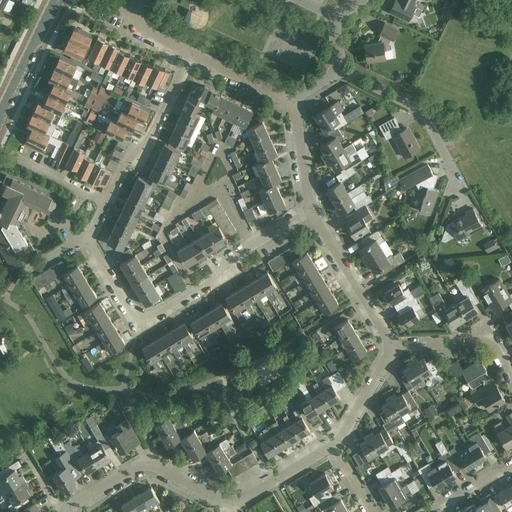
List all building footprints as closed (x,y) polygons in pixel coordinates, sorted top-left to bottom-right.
[(0,0),(0,8),(3,10),(8,0),(0,0)] [(426,6),(415,1),(415,0),(395,0),(390,12),(408,21),(411,14),(418,17),(421,17),(426,6)] [(32,12),(35,6),(23,2),(21,9),(32,12)] [(392,50),(390,50),(389,44),(391,39),(394,41),(399,30),(385,23),(380,34),(381,35),(378,43),(365,44),(368,62),(386,59),(393,58),(392,50)] [(75,27),(70,38),(79,42),(87,46),(85,50),(90,53),(94,44),(89,42),(92,35),(84,31),(75,27)] [(90,53),(89,55),(101,60),(109,42),(98,37),(94,44),(90,53)] [(70,38),(65,49),(73,53),(71,59),(80,63),(85,66),(88,60),(82,57),(85,50),(87,46),(79,42),(70,38)] [(109,42),(101,60),(104,62),(112,66),(119,50),(120,48),(109,42)] [(112,66),(108,74),(110,75),(111,76),(115,69),(122,72),(131,55),(119,50),(112,66)] [(133,78),(142,60),(131,55),(122,72),(119,79),(123,81),(126,74),(133,78)] [(60,56),(54,68),(72,76),(75,69),(82,72),(84,68),(60,56)] [(145,83),(153,66),(142,60),(133,78),(130,85),(134,87),(137,79),(145,83)] [(153,66),(145,83),(142,88),(146,90),(150,83),(157,86),(159,83),(165,85),(171,73),(165,70),(166,69),(154,64),(153,66)] [(79,79),(72,76),(54,68),(49,79),(73,91),(79,79)] [(103,77),(92,72),(90,78),(100,83),(103,77)] [(49,79),(46,86),(52,89),(50,94),(66,101),(68,97),(79,98),(81,94),(73,91),(49,79)] [(94,101),(96,98),(100,90),(93,86),(88,98),(94,101)] [(195,113),(202,99),(216,106),(221,95),(222,94),(205,86),(191,91),(183,108),(184,108),(195,113)] [(103,102),(109,90),(101,87),(100,90),(96,98),(102,101),(103,102)] [(75,105),(66,101),(50,94),(45,105),(61,112),(64,105),(73,109),(75,105)] [(224,116),(232,101),(221,95),(216,106),(213,111),(224,116)] [(91,107),(94,101),(88,98),(84,106),(89,109),(90,106),(91,107)] [(98,110),(102,101),(96,98),(94,101),(91,107),(98,110)] [(125,98),(120,109),(139,119),(144,122),(150,110),(125,98)] [(235,121),(242,106),(232,101),(224,116),(235,121)] [(341,105),(339,101),(316,115),(324,129),(320,131),(323,137),(335,130),(332,124),(339,120),(336,115),(342,111),(339,107),(341,105)] [(61,112),(45,105),(38,102),(33,113),(50,121),(57,125),(63,113),(61,112)] [(253,111),(242,106),(235,121),(246,127),(250,117),(253,111)] [(133,130),(139,119),(120,109),(114,107),(112,111),(119,115),(116,122),(128,128),(133,130)] [(351,112),(355,118),(364,113),(360,107),(351,112)] [(195,126),(200,115),(195,113),(184,108),(179,119),(195,126)] [(372,109),(366,112),(369,117),(375,114),(372,109)] [(86,122),(91,124),(92,125),(97,114),(92,111),(86,122)] [(57,125),(50,121),(33,113),(27,125),(33,127),(44,133),(45,132),(48,125),(55,128),(57,125)] [(122,139),(128,128),(116,122),(104,116),(101,120),(108,124),(105,131),(122,139)] [(256,124),(253,120),(250,117),(246,127),(247,128),(256,124)] [(394,117),(379,126),(387,140),(393,136),(404,157),(420,149),(415,140),(414,141),(407,128),(402,131),(394,117)] [(190,137),(195,126),(179,119),(174,129),(190,137)] [(77,134),(83,123),(77,120),(72,132),(77,134)] [(247,128),(252,139),(268,132),(263,121),(256,124),(247,128)] [(66,143),(45,132),(44,133),(33,127),(24,144),(42,153),(47,141),(61,147),(56,158),(64,162),(72,145),(66,143)] [(325,143),(321,146),(325,152),(322,154),(325,160),(344,148),(340,141),(344,139),(338,128),(335,130),(323,137),(322,138),(325,143)] [(184,148),(190,137),(174,129),(169,141),(170,141),(168,145),(180,151),(182,147),(184,148)] [(375,131),(369,134),(376,145),(377,145),(375,131)] [(72,145),(77,134),(72,132),(66,143),(72,145)] [(273,143),(268,132),(252,139),(257,150),(273,143)] [(77,169),(86,151),(78,148),(84,135),(81,133),(66,163),(77,169)] [(233,147),(236,142),(237,140),(228,135),(224,143),(233,147)] [(93,148),(101,151),(105,141),(96,138),(93,148)] [(180,151),(168,145),(165,143),(160,154),(176,162),(181,151),(180,151)] [(208,151),(210,147),(203,143),(201,148),(203,149),(208,151)] [(278,154),(273,143),(257,150),(262,162),(271,157),(278,154)] [(352,167),(353,166),(362,160),(352,143),(344,148),(325,160),(328,165),(331,163),(336,170),(349,162),(352,167)] [(87,178),(95,161),(88,157),(91,150),(88,148),(86,151),(76,172),(87,178)] [(203,149),(199,157),(198,159),(203,162),(208,151),(203,149)] [(361,154),(367,164),(374,160),(368,150),(361,154)] [(113,172),(107,169),(106,169),(107,166),(99,162),(103,155),(99,153),(95,161),(87,178),(107,187),(113,172)] [(171,173),(176,162),(160,154),(155,165),(171,173)] [(198,173),(203,162),(198,159),(193,157),(188,168),(190,169),(198,173)] [(276,168),(271,157),(262,162),(256,165),(260,176),(276,168)] [(242,166),(238,158),(234,161),(237,168),(242,166)] [(165,184),(171,173),(155,165),(147,181),(155,184),(157,179),(165,184)] [(436,180),(432,173),(428,165),(400,180),(404,188),(415,182),(419,189),(424,186),(428,187),(419,210),(430,214),(439,191),(433,189),(436,180)] [(356,172),(353,166),(352,167),(336,176),(339,181),(341,179),(343,180),(356,172)] [(282,180),(276,168),(260,176),(266,187),(275,182),(282,180)] [(196,177),(198,173),(190,169),(188,173),(196,177)] [(243,176),(242,176),(240,172),(232,175),(237,186),(246,182),(243,176)] [(0,248),(12,269),(26,261),(27,264),(34,260),(30,253),(34,250),(29,242),(28,242),(16,223),(19,217),(23,219),(27,210),(23,208),(26,203),(50,214),(53,207),(55,206),(56,203),(56,201),(49,198),(50,196),(6,175),(4,181),(1,180),(0,181),(0,191),(9,196),(2,212),(0,210),(0,248)] [(155,184),(147,181),(139,176),(133,187),(149,195),(155,184)] [(386,182),(385,182),(386,190),(387,190),(399,184),(395,177),(386,182)] [(251,188),(248,181),(246,182),(237,186),(242,197),(257,191),(255,187),(251,188)] [(348,192),(341,181),(327,190),(334,201),(348,192)] [(280,194),(275,182),(266,187),(259,190),(264,201),(280,194)] [(362,184),(348,192),(334,201),(338,207),(335,208),(338,213),(355,204),(351,198),(366,189),(362,184)] [(144,206),(149,195),(133,187),(128,198),(144,206)] [(184,198),(188,190),(184,188),(180,196),(184,198)] [(167,195),(174,199),(177,194),(169,191),(167,195)] [(285,205),(280,194),(264,201),(269,212),(285,205)] [(365,205),(373,201),(369,195),(356,203),(357,204),(354,206),(356,211),(365,205)] [(246,205),(242,197),(238,199),(243,211),(247,209),(246,205)] [(139,217),(144,206),(128,198),(123,209),(139,217)] [(209,209),(219,203),(217,199),(207,205),(209,209)] [(162,207),(169,210),(171,206),(164,202),(162,207)] [(212,213),(222,207),(219,203),(209,209),(212,213)] [(373,218),(368,210),(365,205),(356,211),(346,217),(350,223),(347,224),(355,237),(370,228),(366,222),(373,218)] [(215,218),(225,212),(222,207),(212,213),(215,218)] [(256,218),(251,207),(247,209),(243,211),(248,222),(256,218)] [(134,227),(139,217),(123,209),(118,220),(134,227)] [(204,216),(200,209),(196,211),(200,219),(204,216)] [(472,209),(466,212),(468,215),(463,218),(462,217),(450,223),(458,239),(482,227),(472,209)] [(200,219),(196,211),(192,214),(196,221),(200,219)] [(218,223),(228,217),(225,212),(215,218),(218,223)] [(221,228),(231,222),(228,217),(218,223),(219,226),(221,228)] [(190,225),(186,218),(182,220),(186,228),(190,225)] [(128,238),(134,227),(118,220),(113,231),(128,238)] [(224,233),(234,227),(231,222),(221,228),(224,233)] [(159,232),(161,227),(153,224),(151,228),(159,232)] [(224,233),(221,228),(219,226),(208,232),(218,247),(228,241),(227,238),(224,233)] [(173,236),(180,231),(177,227),(170,231),(173,236)] [(227,238),(237,232),(234,227),(224,233),(227,238)] [(123,249),(128,238),(113,231),(107,242),(123,249)] [(379,244),(384,241),(377,231),(361,240),(365,246),(361,248),(366,257),(364,259),(365,261),(383,251),(379,244)] [(207,254),(218,247),(208,232),(198,238),(207,254)] [(405,234),(399,237),(402,244),(408,241),(405,234)] [(173,248),(178,245),(173,236),(168,239),(173,248)] [(197,260),(207,254),(198,238),(188,244),(197,260)] [(488,254),(498,248),(493,239),(483,244),(488,254)] [(144,249),(152,244),(149,240),(142,245),(144,249)] [(166,251),(161,243),(157,246),(161,253),(166,251)] [(298,243),(293,246),(299,256),(305,253),(298,243)] [(187,266),(197,260),(188,244),(178,250),(187,266)] [(299,256),(293,246),(288,249),(294,260),(299,256)] [(141,251),(143,256),(151,251),(148,247),(141,251)] [(129,249),(118,255),(123,262),(133,256),(129,249)] [(294,260),(288,249),(283,253),(289,263),(294,260)] [(405,261),(405,260),(400,252),(392,256),(391,254),(387,257),(383,251),(365,261),(367,264),(369,263),(375,271),(379,269),(382,275),(405,261)] [(313,262),(307,252),(305,253),(299,256),(294,260),(289,263),(285,265),(287,270),(295,265),(299,271),(313,262)] [(289,263),(283,253),(278,256),(284,266),(285,265),(289,263)] [(172,261),(168,254),(163,256),(168,263),(172,261)] [(133,256),(123,262),(121,264),(127,274),(142,265),(136,255),(133,256)] [(284,266),(278,256),(273,259),(279,269),(284,266)] [(456,263),(452,258),(443,259),(446,264),(451,266),(456,263)] [(279,269),(273,259),(268,262),(274,272),(279,269)] [(69,271),(62,261),(57,264),(63,274),(69,271)] [(313,262),(299,271),(291,276),(294,280),(302,275),(305,281),(320,272),(313,262)] [(63,274),(57,264),(52,267),(58,277),(63,274)] [(178,271),(174,264),(169,266),(174,274),(178,271)] [(63,274),(58,277),(55,279),(58,283),(66,278),(69,284),(84,275),(78,265),(69,271),(63,274)] [(133,284),(148,275),(142,265),(127,274),(133,284)] [(58,277),(52,267),(47,270),(53,280),(55,279),(58,277)] [(53,280),(47,270),(42,273),(48,283),(53,280)] [(184,281),(181,276),(178,271),(174,274),(173,274),(175,277),(176,277),(180,284),(184,281)] [(257,279),(266,294),(270,301),(274,298),(270,291),(277,287),(268,272),(257,279)] [(326,283),(320,272),(305,281),(297,286),(300,290),(308,285),(311,291),(326,283)] [(48,283),(42,273),(37,276),(43,287),(48,283)] [(69,284),(61,289),(64,294),(72,289),(76,295),(90,286),(84,275),(69,284)] [(139,294),(154,285),(148,275),(133,284),(139,294)] [(43,287),(37,276),(31,279),(38,290),(43,287)] [(474,305),(479,302),(465,277),(456,283),(461,291),(453,296),(457,303),(466,318),(478,311),(474,305)] [(266,294),(257,279),(247,285),(255,300),(260,307),(264,305),(259,297),(266,294)] [(488,286),(485,288),(482,290),(494,311),(508,302),(511,308),(511,293),(509,295),(500,280),(489,287),(488,286)] [(332,293),(326,283),(311,291),(303,296),(306,300),(314,296),(318,302),(332,293)] [(396,302),(400,307),(414,298),(408,288),(403,291),(398,284),(384,293),(392,305),(396,302)] [(154,285),(139,294),(146,305),(151,302),(153,305),(162,299),(161,296),(154,285)] [(255,300),(247,285),(236,291),(245,306),(250,313),(254,311),(249,303),(255,300)] [(97,297),(90,286),(76,295),(68,299),(71,304),(78,299),(82,305),(97,297)] [(245,306),(236,291),(226,298),(240,320),(244,317),(239,309),(245,306)] [(339,304),(332,293),(318,302),(310,306),(312,311),(320,306),(324,312),(339,304)] [(454,325),(466,318),(457,303),(448,308),(438,293),(430,298),(445,323),(450,319),(454,325)] [(420,308),(414,298),(400,307),(403,312),(398,315),(405,327),(420,318),(415,311),(420,308)] [(88,315),(92,321),(106,312),(100,302),(78,315),(80,320),(88,315)] [(223,303),(212,310),(220,324),(225,332),(229,329),(225,322),(231,317),(223,303)] [(220,324),(212,310),(201,316),(210,330),(215,338),(219,335),(214,328),(220,324)] [(112,322),(106,312),(92,321),(84,326),(86,330),(94,325),(98,331),(112,322)] [(210,330),(201,316),(191,322),(205,344),(208,342),(204,334),(210,330)] [(431,322),(436,330),(441,327),(436,318),(431,322)] [(337,331),(341,337),(354,329),(348,319),(326,332),(329,336),(337,331)] [(119,333),(112,322),(98,331),(90,336),(93,340),(101,335),(104,341),(119,333)] [(185,323),(174,329),(183,344),(187,351),(192,349),(187,341),(193,337),(185,323)] [(183,344),(174,329),(164,335),(172,350),(177,358),(181,355),(177,347),(183,344)] [(360,340),(354,330),(354,329),(341,337),(333,342),(335,346),(343,341),(347,348),(360,340)] [(119,333),(104,341),(96,346),(99,350),(107,346),(111,352),(125,343),(119,333)] [(172,350),(164,335),(153,342),(162,356),(167,364),(171,361),(166,353),(172,350)] [(367,350),(361,340),(360,340),(347,348),(339,353),(341,356),(349,352),(354,358),(367,350)] [(162,356),(153,342),(143,348),(156,370),(161,368),(156,360),(162,356)] [(317,354),(312,347),(305,362),(317,354)] [(416,358),(412,360),(422,378),(428,374),(431,381),(435,382),(439,380),(440,382),(444,380),(432,359),(427,362),(424,357),(418,361),(416,358)] [(191,365),(197,373),(207,366),(201,358),(191,365)] [(426,384),(422,378),(412,360),(407,363),(409,366),(404,370),(407,374),(401,378),(408,390),(418,384),(424,385),(426,384)] [(447,367),(453,376),(456,382),(466,376),(473,387),(491,376),(482,361),(476,364),(475,362),(463,369),(458,361),(447,367)] [(330,404),(341,398),(337,393),(348,386),(339,373),(330,378),(328,375),(322,378),(327,387),(322,390),(330,404)] [(330,404),(322,390),(317,382),(313,385),(318,393),(311,397),(320,411),(330,404)] [(493,390),(489,384),(472,395),(478,405),(484,401),(489,409),(505,400),(497,387),(493,390)] [(309,417),(320,411),(311,397),(306,389),(302,391),(307,399),(301,403),(309,417)] [(395,394),(391,396),(401,414),(407,411),(409,413),(419,407),(408,390),(403,394),(403,393),(397,397),(395,394)] [(289,394),(278,401),(282,406),(293,400),(289,394)] [(401,414),(391,396),(386,399),(388,402),(382,406),(385,411),(380,414),(385,423),(383,424),(386,429),(388,432),(405,421),(401,414)] [(460,402),(447,410),(451,416),(463,408),(460,402)] [(432,404),(423,409),(428,418),(437,413),(432,404)] [(298,420),(292,424),(300,437),(311,431),(297,409),(293,411),(298,420)] [(498,432),(502,439),(507,447),(511,444),(511,412),(507,416),(511,424),(505,428),(501,422),(494,425),(498,432)] [(290,443),(300,437),(292,424),(287,415),(283,418),(288,426),(282,430),(290,443)] [(161,435),(183,422),(181,418),(173,423),(168,416),(155,425),(161,435)] [(121,452),(133,444),(130,439),(136,436),(127,420),(118,425),(121,431),(111,437),(109,433),(104,436),(105,439),(110,446),(115,443),(121,452)] [(185,426),(183,422),(161,435),(168,446),(181,438),(181,437),(177,431),(185,426)] [(280,449),(290,443),(282,430),(277,422),(273,424),(278,432),(272,436),(280,449)] [(105,439),(104,436),(97,425),(91,428),(100,442),(105,439)] [(466,437),(472,431),(466,425),(460,430),(466,437)] [(280,449),(272,436),(267,428),(263,430),(268,438),(261,443),(269,456),(280,449)] [(396,446),(388,432),(386,429),(381,432),(380,431),(375,435),(373,432),(369,434),(381,455),(382,457),(387,453),(388,451),(396,446)] [(187,449),(209,435),(206,432),(198,437),(194,430),(181,437),(181,438),(187,449)] [(472,444),(468,447),(467,447),(477,463),(486,457),(485,454),(490,450),(479,432),(469,438),(472,444)] [(381,455),(369,434),(364,437),(366,440),(360,444),(363,448),(353,455),(358,463),(363,460),(365,464),(381,455)] [(211,439),(209,435),(187,449),(194,459),(206,451),(207,451),(203,444),(211,439)] [(213,462),(242,444),(246,441),(244,438),(224,450),(220,443),(207,451),(206,451),(213,462)] [(43,455),(60,448),(57,441),(40,447),(43,455)] [(87,472),(99,465),(86,445),(81,447),(83,450),(77,453),(70,441),(64,444),(79,469),(84,466),(87,472)] [(110,458),(105,449),(102,443),(95,447),(91,441),(86,445),(99,465),(110,458)] [(402,441),(396,445),(402,454),(408,450),(402,441)] [(477,463),(467,447),(458,453),(454,447),(448,451),(460,469),(466,466),(467,468),(477,463)] [(234,449),(213,462),(219,472),(227,468),(232,464),(229,458),(230,457),(230,456),(236,452),(234,449)] [(53,475),(48,478),(54,488),(59,485),(62,489),(76,481),(74,478),(81,474),(76,466),(67,451),(58,456),(55,458),(61,469),(53,474),(53,475)] [(454,473),(460,469),(448,451),(438,457),(442,463),(437,465),(446,481),(456,476),(454,473)] [(259,462),(253,452),(247,455),(254,465),(259,462)] [(407,452),(403,454),(408,463),(412,460),(407,452)] [(254,465),(247,455),(242,458),(249,468),(254,465)] [(249,468),(242,458),(237,461),(243,472),(249,468)] [(243,472),(237,461),(232,464),(238,475),(243,472)] [(446,481),(437,465),(432,469),(428,463),(418,469),(418,470),(422,475),(429,488),(435,484),(437,487),(446,481)] [(467,476),(485,468),(482,463),(465,471),(467,476)] [(238,475),(232,464),(227,468),(233,478),(238,475)] [(21,478),(15,469),(12,471),(9,466),(0,471),(0,480),(3,486),(0,487),(0,494),(25,479),(23,477),(21,478)] [(385,497),(401,487),(396,478),(404,474),(400,467),(379,480),(383,485),(380,487),(385,497)] [(418,470),(412,474),(415,479),(422,475),(418,470)] [(309,498),(313,504),(315,507),(321,503),(333,495),(329,490),(334,487),(325,473),(310,483),(316,494),(309,498)] [(27,482),(25,479),(0,494),(0,502),(10,496),(13,502),(8,506),(9,508),(10,510),(12,511),(29,500),(26,495),(30,493),(24,484),(27,482)] [(413,493),(407,484),(401,487),(385,497),(391,506),(399,502),(402,508),(415,500),(411,494),(413,493)] [(291,485),(286,487),(290,494),(295,491),(291,485)] [(511,490),(510,486),(498,493),(499,494),(493,497),(502,511),(506,511),(509,511),(507,506),(511,503),(511,490)] [(152,487),(142,493),(150,507),(160,501),(152,487)] [(141,511),(150,507),(142,493),(132,499),(139,511),(141,511)] [(321,511),(320,511),(346,511),(348,511),(341,499),(340,500),(337,494),(337,493),(333,495),(321,503),(324,509),(322,511),(321,511)] [(502,511),(493,497),(491,494),(480,500),(482,503),(476,507),(478,511),(502,511)] [(139,511),(132,499),(122,505),(125,511),(139,511)] [(40,510),(36,503),(24,510),(25,511),(38,511),(40,510)] [(478,511),(476,507),(473,503),(461,510),(462,511),(478,511)]
